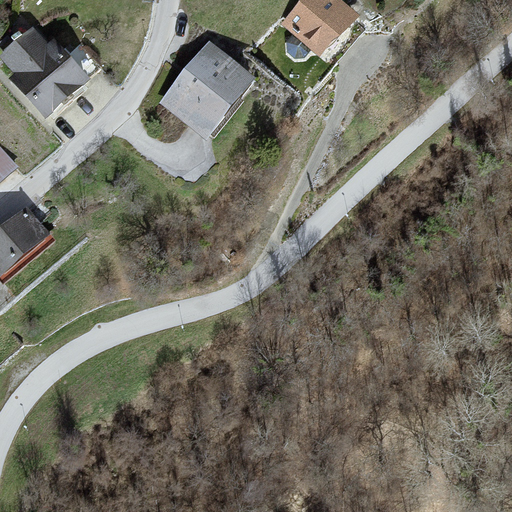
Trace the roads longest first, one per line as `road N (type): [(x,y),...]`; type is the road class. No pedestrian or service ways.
road 1 (unclassified): [(511,52),(226,305),(76,352),(30,385),(0,428)]
road 2 (unclassified): [(0,207),(123,107),(164,0)]
